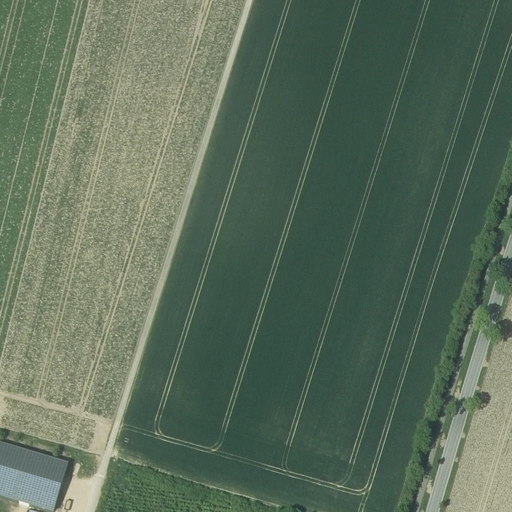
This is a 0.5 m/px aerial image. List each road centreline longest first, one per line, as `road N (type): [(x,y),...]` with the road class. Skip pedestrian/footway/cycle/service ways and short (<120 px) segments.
road 1 (track): [(107,452),(248,0)]
road 2 (unclassified): [(432,511),(511,251)]
